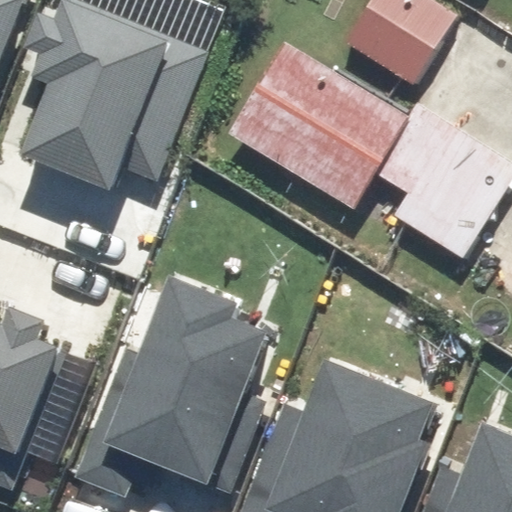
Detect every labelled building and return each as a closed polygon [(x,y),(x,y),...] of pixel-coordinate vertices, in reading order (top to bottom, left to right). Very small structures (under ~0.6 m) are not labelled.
[(0,0),(0,42),(15,0),(0,0)] [(196,39),(66,0),(56,0),(35,67),(68,78),(41,166),(114,188),(133,129),(165,139),(196,39)] [(436,0),(375,0),(350,30),(411,80),(461,20),(436,0)] [(288,42),(227,141),(350,216),(411,117),(288,42)] [(395,219),(465,263),(511,188),(511,164),(423,108),(414,123),(380,177),(410,195),(395,219)] [(158,290),(96,445),(234,500),(274,400),(247,390),(269,335),(158,290)] [(0,462),(38,475),(82,342),(0,315),(0,462)] [(307,356),(245,510),(250,511),(404,511),(423,466),(397,455),(419,400),(307,356)] [(511,511),(511,444),(456,422),(419,511),(511,511)] [(221,511),(186,502),(183,511),(221,511)]
